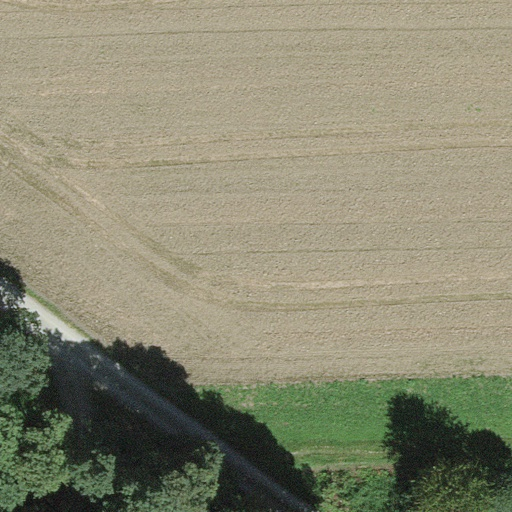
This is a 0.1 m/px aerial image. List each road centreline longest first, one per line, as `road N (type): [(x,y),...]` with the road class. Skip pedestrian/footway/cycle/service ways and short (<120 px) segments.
road 1 (track): [(78,356),(286,511)]
road 2 (track): [(78,356),(55,511)]
